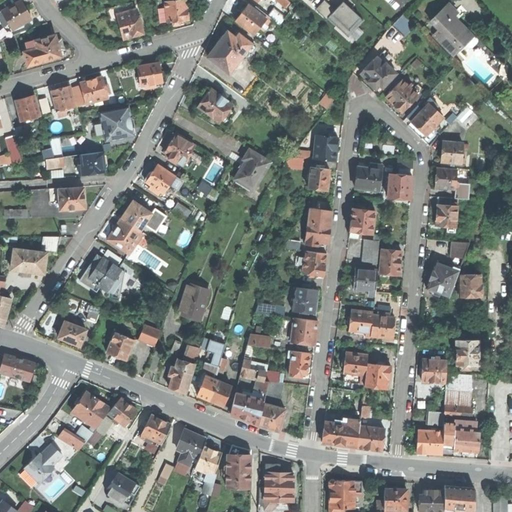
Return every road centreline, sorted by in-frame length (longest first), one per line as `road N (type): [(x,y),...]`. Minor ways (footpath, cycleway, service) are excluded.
road 1 (residential): [(312,454),(353,115),(372,109),(419,147),(424,168),(397,464)]
road 2 (residential): [(202,32),(163,115),(17,341)]
road 3 (residential): [(312,454),(240,434),(69,361)]
road 4 (residential): [(502,475),(497,267)]
